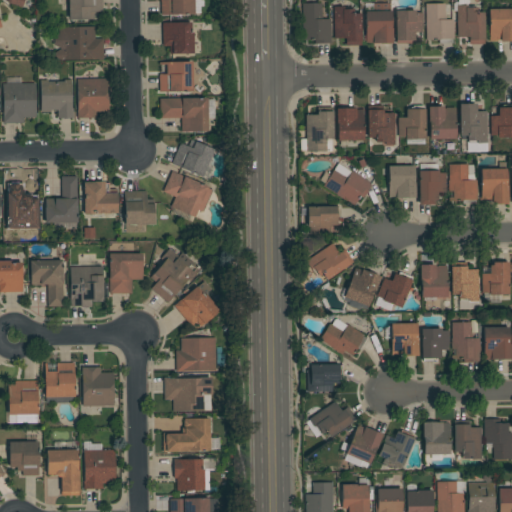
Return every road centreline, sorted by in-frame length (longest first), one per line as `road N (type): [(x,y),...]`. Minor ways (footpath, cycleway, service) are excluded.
road 1 (tertiary): [(271,79),(274,511)]
road 2 (residential): [(271,79),(511,76)]
road 3 (residential): [(136,511),(135,337)]
road 4 (residential): [(130,154),(127,0)]
road 5 (residential): [(0,154),(130,154)]
road 6 (residential): [(383,236),(511,233)]
road 7 (residential): [(385,394),(511,391)]
